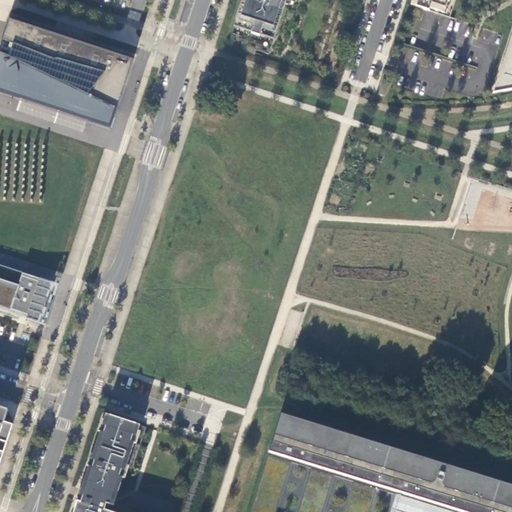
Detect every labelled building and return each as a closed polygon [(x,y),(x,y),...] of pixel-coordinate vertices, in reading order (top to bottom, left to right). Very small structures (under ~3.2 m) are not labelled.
[(274,37),(286,0),(242,0),(235,24),(252,30),(251,34),(259,37),(261,32),(274,37)] [(418,0),(416,7),(429,12),(431,4),(446,9),(448,2),(449,2),(449,0),(418,0)] [(78,42),(9,19),(0,46),(0,93),(112,130),(114,123),(133,61),(78,42)] [(511,39),(495,92),(511,89),(511,39)] [(381,79),(376,94),(384,97),(389,81),(381,79)] [(0,265),(0,306),(28,316),(27,318),(46,324),(52,303),(47,301),(43,300),(49,282),(0,265)] [(49,282),(43,300),(47,301),(53,283),(49,282)] [(0,459),(1,460),(4,452),(0,451),(0,440),(7,443),(13,425),(4,422),(8,410),(0,407),(0,459)] [(141,426),(106,414),(103,426),(106,427),(105,430),(104,433),(101,432),(92,460),(95,461),(94,464),(93,467),(89,466),(74,511),(110,511),(105,510),(107,504),(111,505),(123,470),(126,471),(135,443),(132,442),(134,436),(137,437),(141,426)] [(269,455),(251,511),(511,511),(511,485),(282,414),(270,452),(273,453),(272,456),(269,455)]
